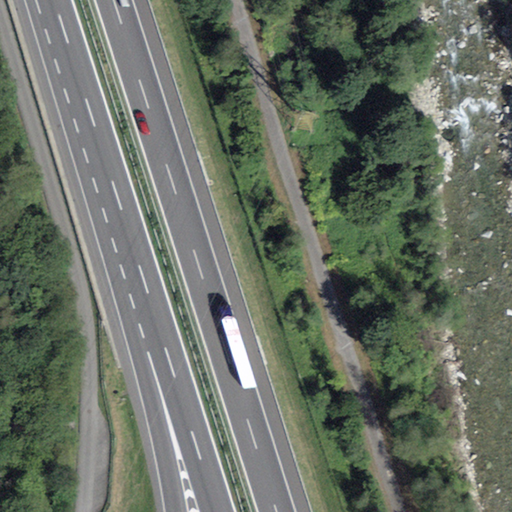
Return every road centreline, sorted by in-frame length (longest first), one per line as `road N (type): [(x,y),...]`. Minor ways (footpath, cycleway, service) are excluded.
road 1 (track): [(250,0),(420,511)]
road 2 (motorway): [(274,511),(111,0)]
road 3 (unclassified): [(0,20),(93,397),(86,511)]
road 4 (motorway): [(117,203),(215,511)]
road 5 (motorway): [(117,203),(172,511)]
road 6 (motorway): [(52,0),(117,203)]
